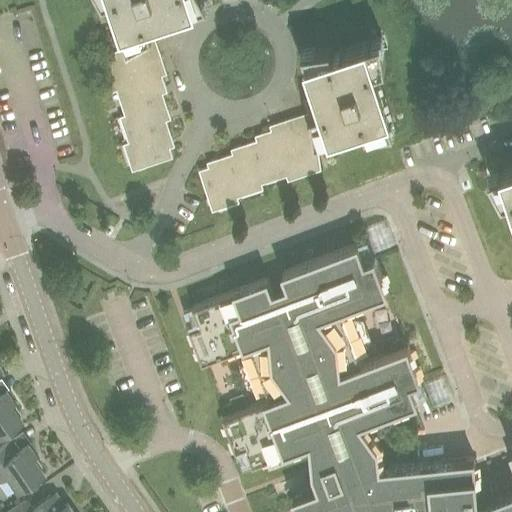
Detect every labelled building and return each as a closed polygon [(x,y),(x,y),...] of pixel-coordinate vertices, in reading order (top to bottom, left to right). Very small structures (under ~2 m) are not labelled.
[(115,88),(161,73),(166,72),(153,33),(166,29),(158,15),(205,0),(112,0),(127,42),(99,57),(110,90),(115,88)] [(301,47),(304,55),(317,95),(302,97),(306,110),(268,123),(270,128),(285,173),(287,178),(320,167),(317,151),(315,136),(331,131),(362,121),(365,129),(393,125),(373,67),(384,63),(380,36),(336,50),(332,51),(329,43),(314,45),(301,47)] [(115,88),(123,113),(164,99),(161,91),(166,89),(161,73),(115,88)] [(127,140),(168,126),(165,118),(170,117),(164,99),(123,113),(118,114),(119,115),(127,140)] [(168,126),(127,140),(122,141),(131,168),(172,155),(169,145),(174,144),(168,126)] [(247,141),(261,181),(285,173),(270,128),(254,133),(255,138),(247,141)] [(237,195),(245,192),(262,186),(261,181),(247,141),(229,146),(231,151),(223,154),(237,195)] [(237,195),(223,154),(205,160),(207,165),(198,168),(211,208),(238,200),(237,195)] [(510,195),(511,201),(511,164),(488,173),(499,193),(501,197),(510,195)] [(383,221),(363,229),(367,238),(372,251),(392,243),(383,221)] [(407,344),(351,365),(331,311),(386,290),(373,256),(363,260),(356,242),(281,270),(287,284),(272,289),(266,276),(192,304),(198,323),(189,326),(201,360),(206,358),(253,341),(273,394),(226,413),(222,414),(235,448),(245,444),(252,462),(309,440),(311,470),(317,485),(292,495),(297,508),(298,511),(511,511),(511,443),(511,444),(511,447),(511,486),(493,494),(492,485),(478,486),(474,455),(379,466),(377,446),(360,422),(417,400),(410,382),(420,378),(407,344)] [(0,430),(19,418),(17,415),(18,410),(4,389),(0,391),(0,430)] [(15,449),(8,438),(0,443),(0,476),(5,473),(15,488),(41,471),(39,468),(40,463),(25,442),(15,449)] [(24,495),(0,511),(73,511),(66,501),(58,507),(49,494),(31,506),(24,495)]
